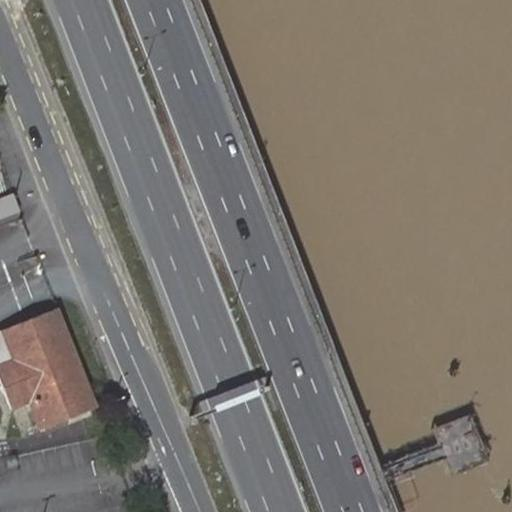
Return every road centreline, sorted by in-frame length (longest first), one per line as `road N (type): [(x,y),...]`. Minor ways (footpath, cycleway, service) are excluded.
road 1 (primary): [(355,511),(155,0)]
road 2 (primary): [(82,0),(278,511)]
road 3 (tertiary): [(0,5),(204,511)]
